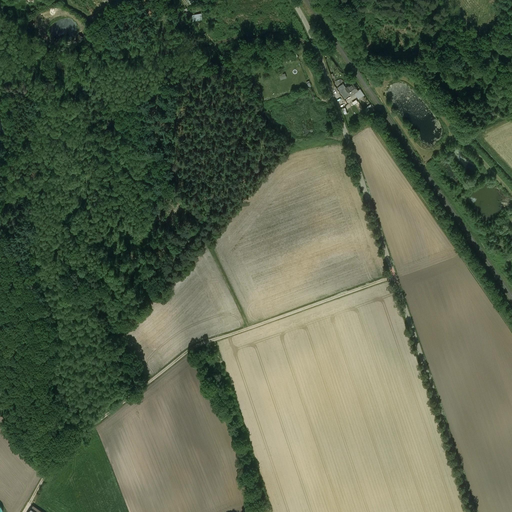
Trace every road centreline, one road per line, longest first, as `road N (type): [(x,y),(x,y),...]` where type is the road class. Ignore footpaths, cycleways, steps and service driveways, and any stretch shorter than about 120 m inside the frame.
road 1 (track): [(394,277),(190,347),(79,431),(54,464),(40,417),(39,333),(0,224)]
road 2 (unclassified): [(291,0),(331,87),(474,511)]
road 3 (track): [(511,193),(411,78),(394,74),(381,87),(511,278)]
